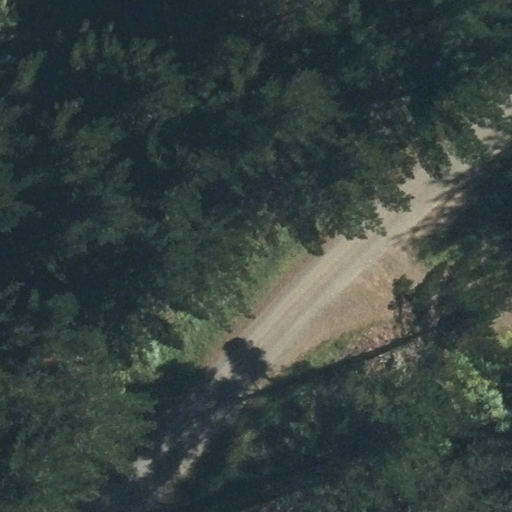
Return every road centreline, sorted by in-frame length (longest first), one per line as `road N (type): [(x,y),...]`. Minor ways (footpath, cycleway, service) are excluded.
road 1 (track): [(511,133),(343,270),(124,511)]
road 2 (track): [(511,297),(343,270)]
